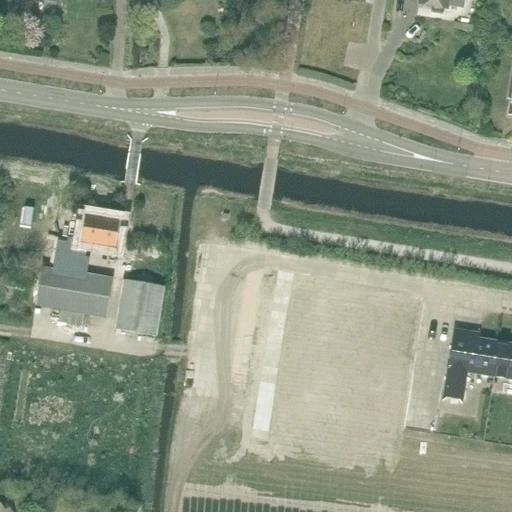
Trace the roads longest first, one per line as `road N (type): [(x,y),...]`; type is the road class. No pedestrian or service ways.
road 1 (tertiary): [(452,166),(279,105),(125,110)]
road 2 (tertiary): [(125,110),(452,166)]
road 3 (tertiary): [(125,110),(0,90)]
